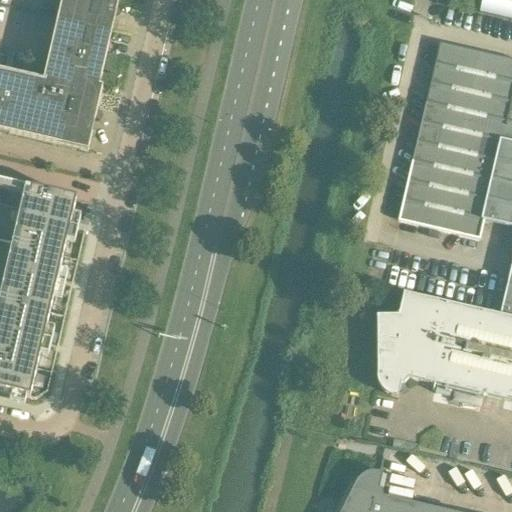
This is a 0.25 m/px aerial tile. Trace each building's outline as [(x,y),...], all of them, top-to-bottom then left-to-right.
[(62,0),(58,19),(43,82),(0,72),(0,133),(87,153),(102,89),(99,88),(112,32),(119,0),(62,0)] [(511,0),(482,0),(479,14),(511,21),(511,0)] [(511,228),(511,264),(500,317),(511,319),(511,124),(506,123),(511,96),(511,62),(440,46),(399,222),(479,240),(483,222),(511,228)] [(0,393),(30,400),(76,201),(31,191),(25,219),(18,247),(0,242),(0,393)] [(511,319),(500,317),(403,294),(398,317),(376,317),(376,379),(377,381),(377,383),(377,384),(378,386),(379,388),(380,389),(381,391),(382,392),(384,394),(385,395),(387,396),(389,397),(391,398),(393,399),(396,399),(397,400),(399,394),(401,394),(406,389),(403,385),(409,380),(511,403),(511,319)] [(357,482),(355,485),(341,511),(445,511),(384,498),(382,491),(384,490),(384,482),(381,481),(382,475),(376,474),(374,474),(371,474),(369,474),(366,475),(363,476),(359,479),(357,482)]
